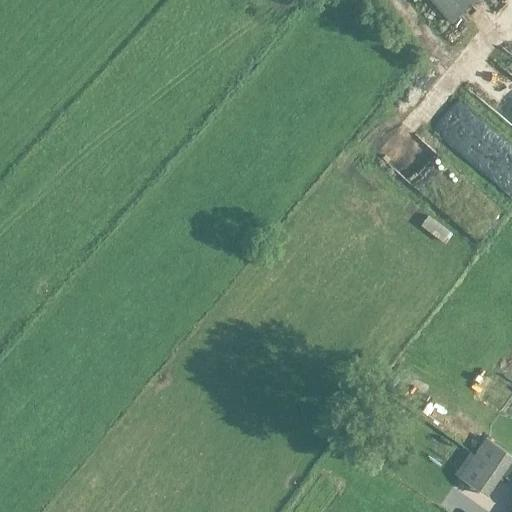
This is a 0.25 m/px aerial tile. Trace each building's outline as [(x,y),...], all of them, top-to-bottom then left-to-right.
[(476,0),(432,0),(451,22),(476,0)] [(474,70),(491,54),(482,45),(465,61),(474,70)] [(486,496),(508,465),(511,458),(511,455),(487,438),(460,478),(480,492),(486,496)] [(480,492),(460,478),(451,490),(471,504),(480,492)] [(475,511),(448,490),(429,511),(475,511)]
